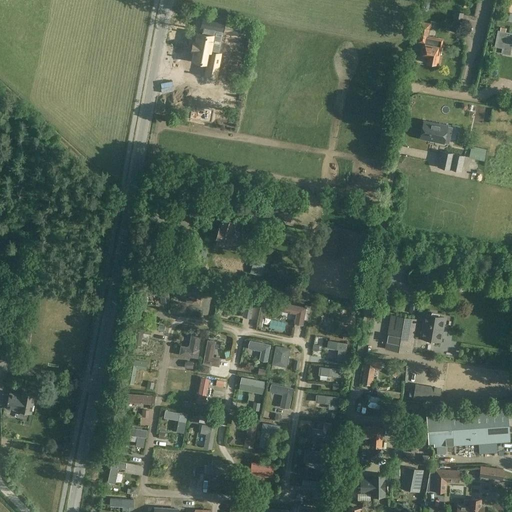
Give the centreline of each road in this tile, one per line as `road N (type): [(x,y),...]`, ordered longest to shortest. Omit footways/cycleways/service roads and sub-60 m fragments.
road 1 (unclassified): [(72,511),(167,0)]
road 2 (track): [(130,202),(0,86)]
